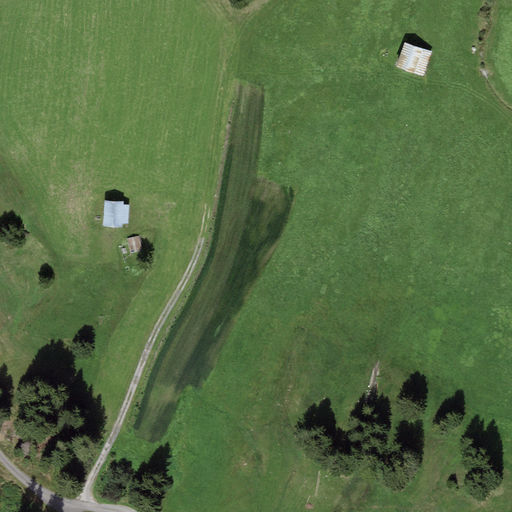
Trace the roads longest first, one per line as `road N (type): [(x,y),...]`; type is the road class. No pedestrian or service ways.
road 1 (track): [(204,240),(82,506)]
road 2 (track): [(204,240),(235,45),(271,0)]
road 3 (unclassified): [(119,511),(56,499),(0,456)]
